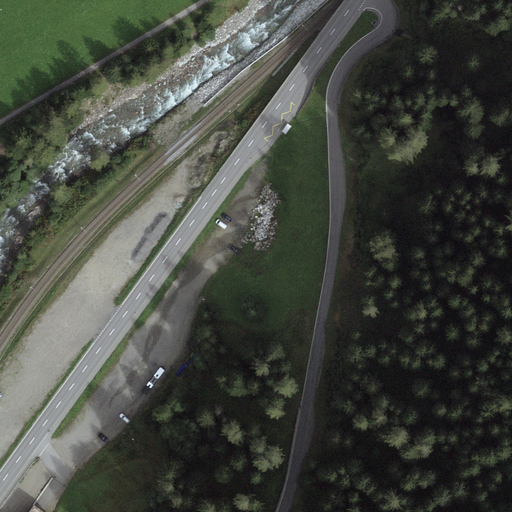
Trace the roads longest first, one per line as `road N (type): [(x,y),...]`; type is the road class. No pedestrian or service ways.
road 1 (secondary): [(360,0),(0,487)]
road 2 (residential): [(286,511),(334,238),(332,98),(346,61),(387,28),(381,0)]
road 3 (track): [(209,0),(0,118)]
road 4 (track): [(125,318),(85,289),(56,309),(0,416)]
